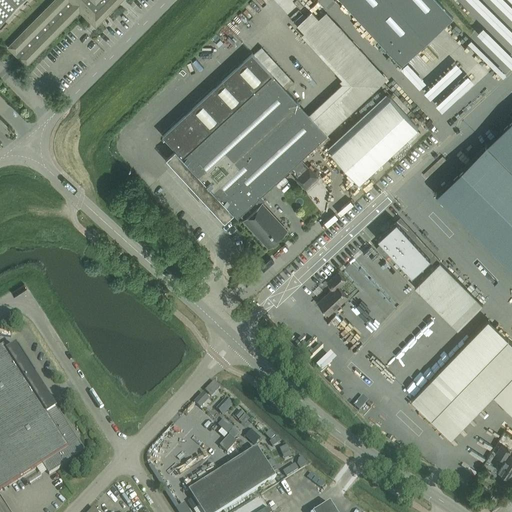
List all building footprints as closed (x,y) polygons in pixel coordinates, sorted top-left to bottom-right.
[(0,0),(0,21),(20,0),(0,0)] [(55,0),(9,47),(26,65),(80,11),(95,26),(121,0),(55,0)] [(453,17),(436,0),(340,0),(401,65),(453,17)] [(211,44),(206,49),(219,62),(224,58),(211,44)] [(293,173),(304,163),(334,135),(330,131),(327,134),(251,52),(162,135),(175,149),(166,157),(224,221),(233,212),(237,216),(239,214),(256,199),(289,168),(293,173)] [(185,64),(190,70),(199,63),(195,57),(185,64)] [(180,79),(190,71),(184,64),(174,73),(180,79)] [(194,81),(202,76),(198,70),(191,75),(194,81)] [(386,92),(327,147),(359,181),(418,127),(386,92)] [(511,117),(439,191),(511,269),(511,117)] [(124,126),(116,134),(123,142),(132,135),(124,126)] [(317,176),(304,163),(293,173),(297,177),(299,176),(307,185),(317,176)] [(256,199),(239,214),(244,220),(243,220),(268,247),(286,231),(261,204),(256,199)] [(429,258),(405,232),(396,222),(378,238),(411,274),(429,258)] [(439,262),(414,287),(457,330),(482,305),(439,262)] [(328,315),(348,297),(339,287),(346,280),(338,272),(327,282),(333,288),(317,303),(328,315)] [(397,293),(402,298),(407,293),(402,287),(397,293)] [(368,330),(377,320),(358,303),(349,313),(368,330)] [(511,342),(488,319),(411,399),(450,437),(492,394),(511,412),(511,342)] [(3,346),(0,348),(0,491),(42,465),(49,475),(82,453),(83,449),(56,407),(55,408),(33,375),(34,374),(35,375),(36,375),(19,348),(18,349),(19,350),(18,350),(15,347),(7,352),(3,346)] [(243,414),(238,420),(243,425),(249,418),(243,414)] [(279,445),(282,450),(286,447),(278,434),(270,439),(276,447),(279,445)] [(511,474),(511,457),(508,455),(510,452),(509,451),(510,450),(505,446),(504,448),(500,445),(494,454),(503,460),(497,471),(509,479),(511,474)] [(222,511),(276,478),(261,455),(193,498),(201,511),(222,511)] [(294,470),(303,464),(301,460),(291,465),(294,470)]
